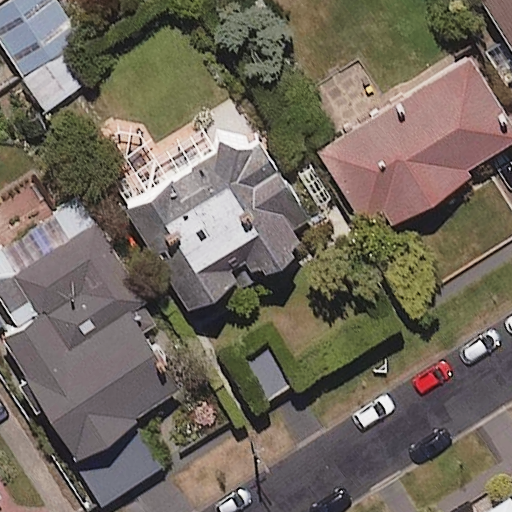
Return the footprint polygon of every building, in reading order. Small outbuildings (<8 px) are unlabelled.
[(74,28),(56,0),(0,0),(0,34),(42,100),(83,74),(59,37),(74,28)] [(511,0),(484,0),(506,37),(487,49),(503,77),(511,71),(511,0)] [(385,211),(465,159),(462,155),(511,123),(459,44),(316,138),(359,202),(373,193),(385,211)] [(289,216),(304,206),(239,102),(109,182),(177,292),(227,261),(220,249),(233,240),(238,248),(243,249),(247,250),(252,251),(256,250),(261,249),(265,248),(270,246),(274,244),(277,240),(280,237),(283,233),(285,229),(287,225),(288,220),(289,216)] [(47,205),(30,174),(0,191),(0,332),(95,496),(158,460),(126,404),(171,378),(118,287),(128,282),(74,189),(47,205)] [(511,511),(511,498),(490,511),(511,511)]
